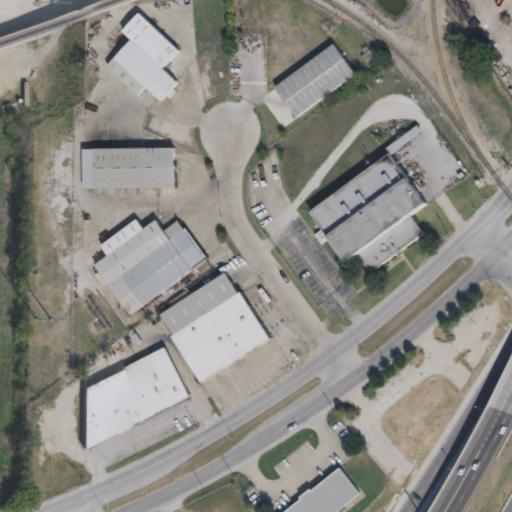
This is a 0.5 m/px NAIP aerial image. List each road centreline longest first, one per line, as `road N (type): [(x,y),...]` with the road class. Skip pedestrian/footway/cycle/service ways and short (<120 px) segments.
road 1 (secondary): [(511,189),(314,367),(202,438),(40,511)]
road 2 (secondary): [(110,511),(201,473),(318,399),(511,241)]
road 3 (residential): [(346,380),(237,225),(227,130)]
road 4 (secondary): [(501,362),(403,511)]
road 5 (motorway): [(508,395),(446,511)]
